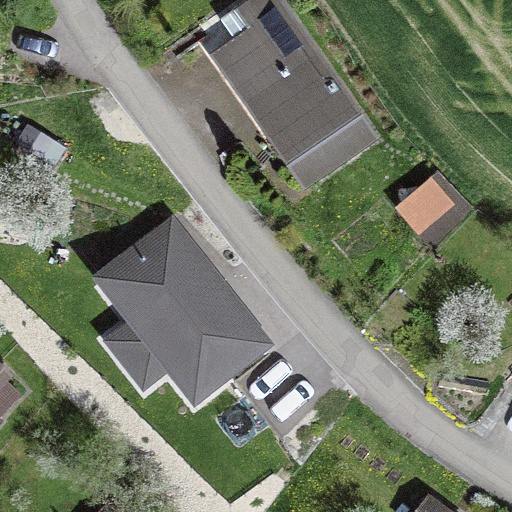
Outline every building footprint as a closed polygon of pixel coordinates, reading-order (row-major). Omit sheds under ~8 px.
[(304,184),(371,137),(275,0),(235,0),(200,25),(282,143),(278,146),(304,184)] [(424,190),(400,210),(418,229),(442,209),(424,190)] [(262,343),(170,227),(103,280),(195,396),(262,343)] [(0,384),(9,375),(0,367),(0,384)] [(447,511),(427,498),(417,511),(447,511)] [(122,511),(110,500),(98,511),(122,511)]
